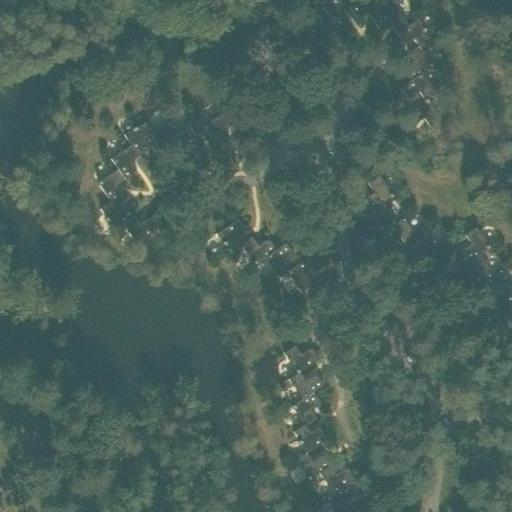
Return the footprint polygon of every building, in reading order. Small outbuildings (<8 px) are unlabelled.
[(350,25),(344,17),(348,14),(350,12),(358,24),(361,21),(350,6),(346,0),(334,0),(321,9),(328,20),(337,34),(350,25)] [(383,14),(374,0),(359,0),(350,6),(361,21),(368,17),(371,22),(383,14)] [(408,27),(394,7),(383,14),(371,22),(382,37),(389,32),(393,38),(408,27)] [(329,39),(337,34),(328,20),(309,33),(323,55),(335,47),(329,39)] [(412,41),(416,48),(418,47),(420,50),(431,42),(417,21),(408,27),(393,38),(400,49),(412,41)] [(402,70),(409,82),(420,74),(421,76),(432,68),(420,50),(418,47),(416,48),(406,55),(412,64),(402,70)] [(418,94),(423,103),(426,101),(434,95),(421,76),(420,74),(409,82),(399,88),(407,101),(418,94)] [(426,101),(423,103),(405,115),(413,127),(422,121),(428,129),(440,121),(426,101)] [(223,113),(202,127),(204,130),(216,149),(228,141),(222,131),(230,125),(223,113)] [(197,119),(177,132),(184,143),(191,154),(202,146),(195,136),(204,130),(202,127),(197,119)] [(123,137),(129,146),(137,158),(149,150),(143,141),(149,137),(149,136),(153,133),(146,122),(123,137)] [(170,122),(153,133),(149,136),(149,137),(156,147),(165,141),(172,151),(184,143),(177,132),(170,122)] [(109,160),(116,171),(124,182),(136,174),(129,163),(137,158),(129,146),(109,160)] [(96,184),(107,200),(111,206),(122,198),(115,188),(124,182),(116,171),(96,184)] [(371,213),(382,206),(393,198),(378,177),(366,185),(373,194),(363,201),(371,213)] [(110,232),(121,224),(132,217),(125,206),(115,213),(111,206),(107,200),(94,209),(110,232)] [(373,239),(380,234),(395,224),(382,206),(371,213),(376,220),(365,228),(373,239)] [(132,217),(121,224),(135,245),(156,231),(149,219),(138,226),(132,217)] [(398,240),(403,247),(416,239),(403,219),(395,224),(380,234),(389,246),(398,240)] [(229,256),(241,248),(239,246),(240,246),(235,239),(244,233),(236,221),(215,235),(229,256)] [(467,265),(479,257),(489,250),(475,230),(465,237),(469,244),(458,252),(467,265)] [(416,239),(403,247),(411,260),(421,253),(427,262),(439,254),(433,246),(435,245),(426,232),(416,239)] [(253,267),(264,259),(263,258),(275,250),(268,239),(256,247),(251,239),(240,246),(239,246),(241,248),(253,267)] [(278,280),(286,274),(286,273),(288,272),(283,263),(293,257),(284,244),(275,250),(263,258),(264,259),(278,280)] [(470,291),(477,286),(492,276),(479,257),(467,265),(472,272),(462,280),(470,291)] [(286,273),(286,274),(300,294),(312,286),(306,277),(315,271),(307,259),(288,272),(286,273)] [(495,291),(501,299),(511,291),(511,290),(499,271),(492,276),(477,286),(485,297),(495,291)] [(511,291),(501,299),(509,310),(511,308),(511,291)] [(282,355),(295,375),(298,373),(317,361),(310,349),(300,355),(294,347),(282,355)] [(287,380),(300,401),(301,402),(313,393),(323,387),(315,374),(304,381),(298,373),(295,375),(287,380)] [(290,407),(302,426),(304,429),(306,428),(316,421),(310,412),(321,405),(313,393),(301,402),(300,401),(290,407)] [(291,434),(305,454),(305,455),(306,454),(327,441),(318,429),(310,434),(306,428),(304,429),(302,426),(291,434)] [(308,482),(318,476),(330,468),(322,456),(312,463),(306,454),(305,455),(305,454),(294,461),(308,482)] [(318,476),(330,495),(346,485),(354,480),(346,468),(335,475),(330,468),(318,476)] [(324,501),(331,511),(349,511),(350,511),(344,503),(354,496),(346,485),(330,495),(331,496),(324,501)]
